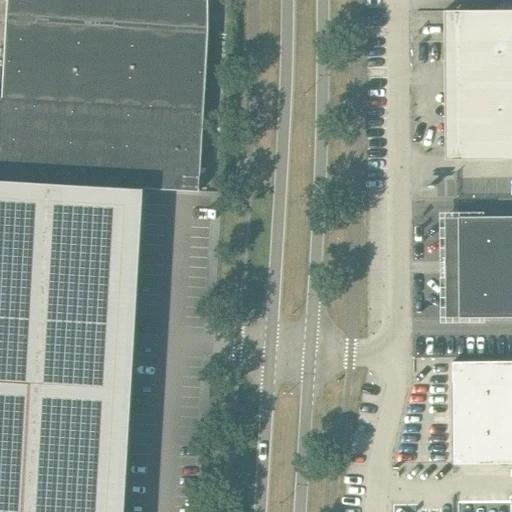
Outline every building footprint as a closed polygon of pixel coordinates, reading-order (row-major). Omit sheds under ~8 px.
[(0,180),(143,189),(197,191),(206,56),(205,0),(6,0),(0,100),(0,99),(0,180)] [(511,153),(511,11),(455,12),(456,154),(511,153)] [(0,511),(123,511),(143,189),(0,180),(0,511)] [(511,216),(457,217),(458,319),(511,318),(511,216)] [(511,361),(452,362),(452,384),(451,384),(452,465),(511,464),(511,361)]
